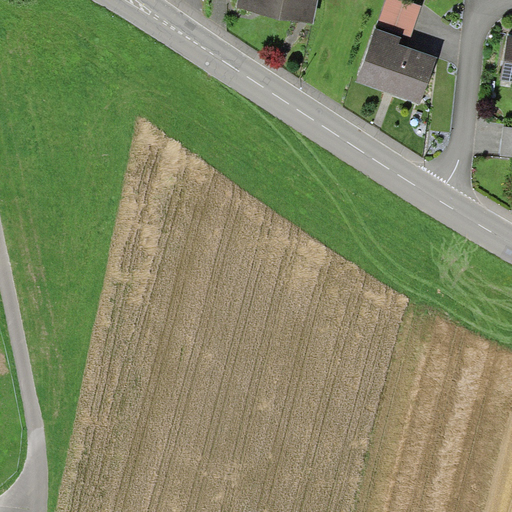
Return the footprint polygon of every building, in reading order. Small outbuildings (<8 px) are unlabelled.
[(301,2),(310,3),(310,0),(249,0),(248,5),(299,15),(301,2)] [(406,35),(416,6),(398,0),(386,0),(378,24),(406,35)] [(418,98),(432,58),(370,36),(356,77),(418,98)] [(511,36),(506,36),(500,73),(511,74),(511,36)] [(499,141),(511,141),(511,126),(501,126),(499,141)] [(511,157),(511,141),(499,141),(498,156),(511,157)]
